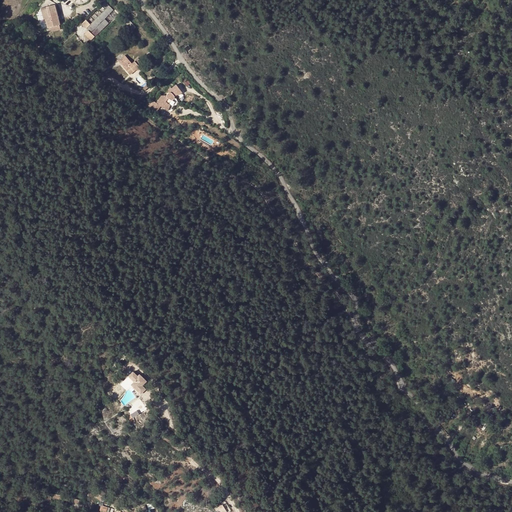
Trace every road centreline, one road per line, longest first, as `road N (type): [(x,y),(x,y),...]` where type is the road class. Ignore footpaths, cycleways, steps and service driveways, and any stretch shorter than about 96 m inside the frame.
road 1 (tertiary): [(511,481),(461,457),(385,354),(362,336),(356,301),(314,246),(282,177),(247,144),(222,100),(138,0)]
road 2 (track): [(236,511),(220,484),(186,456),(153,383),(127,372)]
